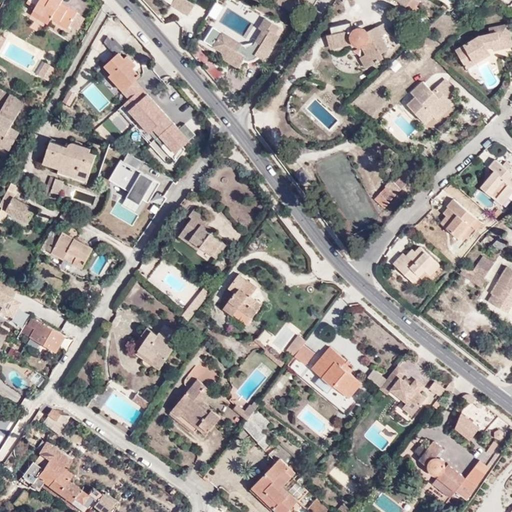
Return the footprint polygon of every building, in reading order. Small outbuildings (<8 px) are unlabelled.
[(28,0),(27,2),(36,7),(35,9),(54,20),(69,28),(70,26),(79,10),(63,1),(63,0),(54,0),(28,0)] [(173,0),(171,3),(189,14),(195,3),(189,0),(173,0)] [(308,1),(305,0),(279,0),(300,14),(308,1)] [(414,0),(386,0),(395,0),(414,13),(417,8),(413,5),(415,0),(414,0)] [(54,20),(35,9),(33,14),(51,24),(54,20)] [(84,19),(77,14),(70,26),(77,31),(84,19)] [(275,32),(278,26),(264,16),(257,27),(260,30),(253,41),(241,44),(221,31),(213,45),(221,50),(222,58),(237,67),(244,56),(255,54),(263,59),(279,34),(275,32)] [(347,20),(326,25),(327,30),(323,32),(326,46),(349,39),(353,42),(357,43),(361,50),(356,54),(364,66),(381,55),(378,50),(391,41),(377,20),(365,27),(362,25),(358,24),(355,23),(351,25),(349,26),(347,20)] [(477,35),(458,46),(453,51),(463,68),(488,54),(484,46),(490,45),(509,40),(505,23),(486,27),(487,32),(477,35)] [(113,35),(104,41),(113,55),(122,49),(113,35)] [(491,50),(510,45),(509,40),(490,45),(491,50)] [(127,58),(122,53),(107,65),(114,73),(111,76),(125,92),(128,89),(138,80),(142,77),(135,69),(133,65),(136,63),(130,56),(127,58)] [(52,79),(58,67),(47,62),(41,74),(52,79)] [(496,88),(495,79),(487,80),(487,88),(496,88)] [(177,123),(138,80),(128,89),(126,91),(133,98),(127,103),(132,109),(165,145),(169,141),(179,151),(192,139),(198,134),(188,123),(182,129),(177,123)] [(430,91),(421,81),(409,93),(411,96),(404,103),(422,122),(430,115),(433,118),(444,107),(438,100),(442,95),(434,87),(430,91)] [(438,100),(444,107),(449,103),(442,95),(438,100)] [(0,138),(12,147),(23,130),(15,125),(26,107),(11,98),(1,115),(0,116),(0,138)] [(89,152),(90,148),(77,144),(73,142),(69,143),(66,147),(63,145),(48,140),(41,162),(65,171),(86,179),(95,155),(89,152)] [(511,181),(511,174),(492,158),(486,167),(492,172),(479,187),(499,204),(511,188),(511,187),(509,185),(511,181)] [(386,200),(410,174),(407,170),(404,173),(399,169),(371,198),(381,208),(387,201),(386,200)] [(50,190),(57,193),(61,181),(53,178),(48,176),(42,193),(48,195),(50,190)] [(57,193),(50,190),(48,195),(55,198),(57,193)] [(493,202),(478,190),(471,197),(487,210),(493,202)] [(6,210),(7,210),(28,221),(36,206),(14,195),(6,210)] [(457,239),(468,226),(474,219),(450,200),(445,206),(446,208),(440,215),(443,217),(438,224),(457,239)] [(369,216),(375,213),(371,204),(365,206),(369,216)] [(211,226),(213,222),(198,211),(192,218),(195,221),(183,236),(204,253),(206,250),(219,260),(230,246),(215,235),(218,232),(211,226)] [(473,231),(479,223),(474,219),(468,226),(473,231)] [(60,235),(54,232),(48,243),(56,249),(52,255),(63,262),(67,254),(76,259),(73,264),(83,269),(93,251),(63,235),(61,240),(58,239),(60,235)] [(56,249),(48,243),(44,250),(52,255),(56,249)] [(401,255),(398,252),(388,264),(406,282),(418,270),(425,276),(435,265),(415,246),(410,252),(407,249),(401,255)] [(478,252),(468,267),(480,275),(490,259),(478,252)] [(507,309),(511,300),(511,264),(509,263),(492,290),(499,295),(495,302),(507,309)] [(486,280),(480,275),(468,267),(466,266),(461,272),(483,286),(486,280)] [(245,310),(257,319),(266,307),(255,298),(246,291),(252,282),(244,275),(231,292),(237,297),(227,310),(239,318),(245,310)] [(12,298),(16,289),(0,280),(0,315),(2,316),(4,312),(12,316),(18,305),(10,301),(12,298)] [(246,291),(255,298),(261,289),(252,282),(246,291)] [(188,321),(210,294),(203,289),(182,316),(188,321)] [(245,310),(239,318),(251,326),(257,319),(245,310)] [(61,335),(29,316),(24,323),(31,327),(27,335),(52,350),(61,335)] [(145,357),(160,367),(174,347),(165,340),(170,333),(162,328),(156,337),(145,330),(140,337),(144,341),(140,346),(134,356),(142,361),(145,357)] [(259,341),(270,352),(272,350),(276,345),(264,335),(259,341)] [(140,346),(144,341),(140,337),(136,343),(140,346)] [(291,352),(297,358),(306,346),(310,343),(302,337),(291,352)] [(306,346),(297,358),(310,368),(319,356),(306,346)] [(17,359),(19,351),(9,348),(7,357),(17,359)] [(289,363),(272,350),(270,352),(268,355),(285,368),(289,363)] [(346,367),(349,363),(333,350),(316,372),(353,401),(367,383),(346,367)] [(145,357),(142,361),(157,372),(160,367),(145,357)] [(390,393),(394,388),(397,385),(405,392),(403,395),(409,401),(406,406),(415,413),(428,396),(420,388),(421,387),(415,381),(412,385),(402,377),(405,374),(397,367),(381,386),(390,393)] [(431,389),(440,396),(446,389),(437,381),(431,389)] [(208,437),(223,419),(215,412),(212,415),(197,403),(209,389),(200,382),(173,414),(198,435),(202,432),(208,437)] [(405,392),(397,385),(394,388),(403,395),(405,392)] [(206,404),(215,394),(209,389),(197,403),(212,415),(215,412),(206,404)] [(153,404),(140,395),(135,401),(148,411),(153,404)] [(249,414),(241,407),(237,412),(250,423),(258,415),(263,408),(258,404),(249,414)] [(56,418),(59,412),(52,407),(48,413),(56,418)] [(480,427),(463,414),(456,429),(470,440),(480,427)] [(271,425),(258,415),(250,423),(244,431),(267,453),(274,445),(263,435),(271,425)] [(66,468),(72,458),(45,442),(39,454),(49,460),(45,467),(34,460),(25,476),(36,482),(35,484),(45,490),(49,483),(74,499),(88,507),(95,495),(97,496),(96,499),(109,507),(116,495),(94,482),(90,489),(69,477),(73,471),(66,468)] [(440,477),(443,476),(444,477),(461,492),(469,480),(467,477),(454,465),(451,469),(447,463),(439,457),(445,451),(435,442),(428,450),(421,445),(416,451),(434,468),(433,470),(434,473),(435,476),(438,477),(440,477)] [(475,466),(484,474),(490,466),(480,459),(475,466)] [(286,487),(298,474),(282,460),(256,488),(280,511),(288,511),(300,500),(286,487)] [(461,492),(468,498),(484,474),(475,466),(467,477),(469,480),(461,492)] [(435,487),(452,501),(461,492),(444,477),(435,487)] [(23,509),(33,495),(21,486),(11,500),(23,509)] [(384,493),(375,505),(384,511),(402,511),(405,509),(384,493)] [(324,511),(326,509),(315,499),(305,509),(308,511),(324,511)]
